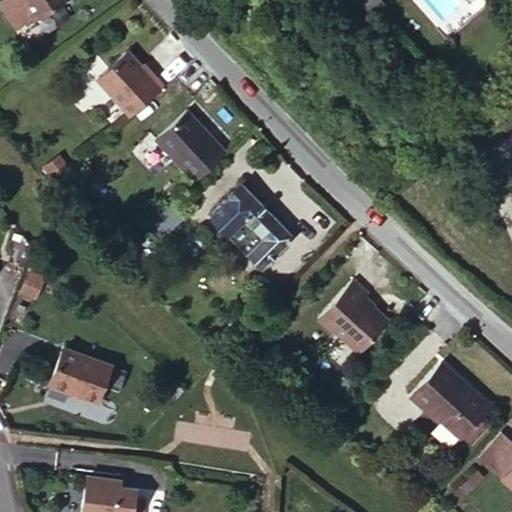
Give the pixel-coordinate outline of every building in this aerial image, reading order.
[(15,0),(36,28),(70,4),(67,0),(15,0)] [(96,79),(128,115),(160,86),(147,72),(143,75),(124,53),(96,79)] [(196,181),(226,152),(186,111),(155,139),(196,181)] [(293,229),(238,180),(206,214),(262,265),(293,229)] [(370,292),(353,278),(320,316),(336,330),(339,327),(363,348),(390,316),(366,296),(370,292)] [(111,363),(64,345),(50,384),(68,392),(70,386),(97,397),(111,363)] [(491,403),(443,362),(412,397),(429,411),(433,407),(464,434),(491,403)] [(511,466),(501,478),(511,488),(511,466)] [(89,474),(80,511),(132,511),(137,491),(122,487),(123,482),(89,474)]
